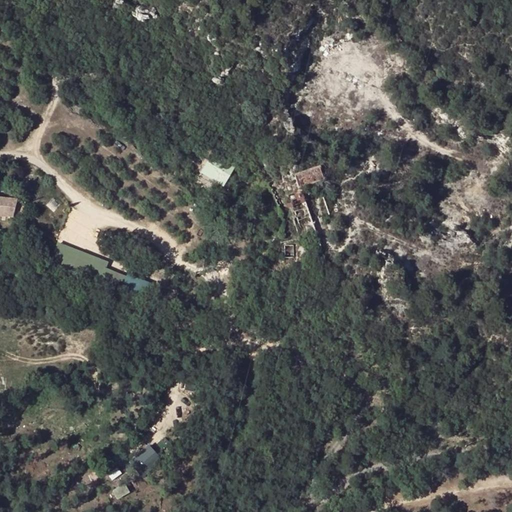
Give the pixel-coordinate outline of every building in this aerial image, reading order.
[(201,173),(223,186),(235,167),(213,153),(201,173)] [(294,171),(299,185),(325,176),(320,162),(294,171)] [(107,267),(109,261),(58,242),(49,264),(137,297),(143,280),(107,267)] [(135,455),(142,463),(156,451),(149,443),(135,455)] [(156,451),(144,465),(134,457),(130,462),(146,476),(162,456),(156,451)]
